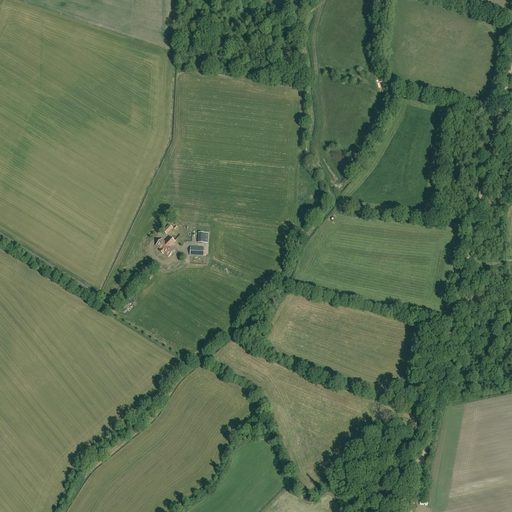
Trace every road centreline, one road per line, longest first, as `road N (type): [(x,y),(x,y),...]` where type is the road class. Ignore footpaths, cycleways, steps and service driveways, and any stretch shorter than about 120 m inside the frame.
road 1 (track): [(511,58),(434,406)]
road 2 (unknown): [(0,231),(107,297),(152,254)]
